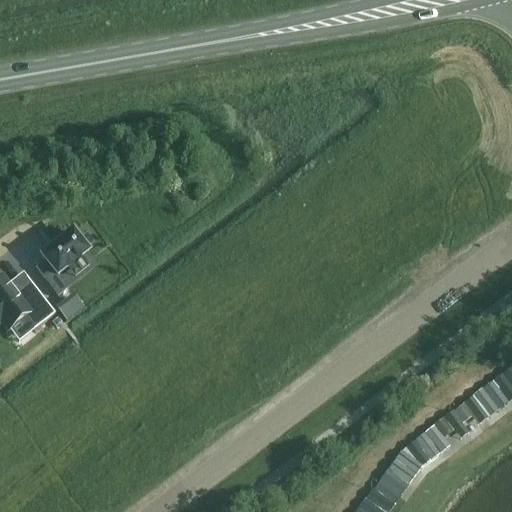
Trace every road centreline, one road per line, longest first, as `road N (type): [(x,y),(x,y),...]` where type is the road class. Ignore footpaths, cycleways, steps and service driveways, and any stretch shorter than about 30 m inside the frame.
road 1 (unclassified): [(159,511),(511,241)]
road 2 (primary): [(0,79),(434,0)]
